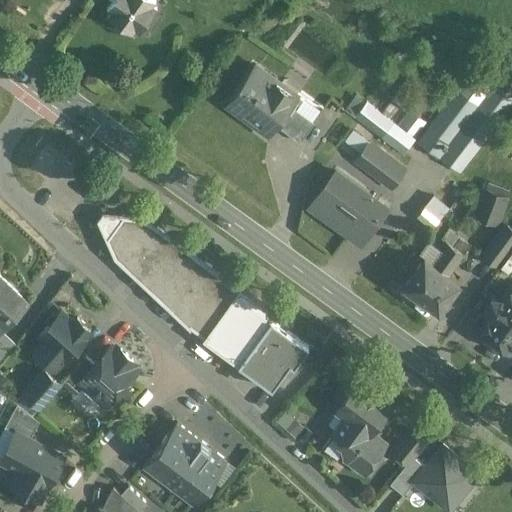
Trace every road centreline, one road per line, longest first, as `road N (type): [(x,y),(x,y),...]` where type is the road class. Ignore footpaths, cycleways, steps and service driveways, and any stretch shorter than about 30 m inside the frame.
road 1 (secondary): [(511,424),(45,85)]
road 2 (residential): [(0,190),(182,364)]
road 3 (residential): [(182,364),(344,511)]
road 4 (residential): [(182,364),(88,465),(64,511)]
